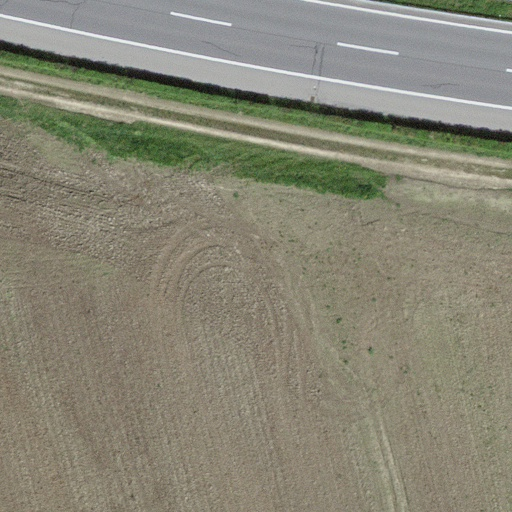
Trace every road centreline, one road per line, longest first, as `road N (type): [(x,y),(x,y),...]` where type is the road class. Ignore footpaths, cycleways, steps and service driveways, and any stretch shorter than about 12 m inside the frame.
road 1 (track): [(0,90),(511,162)]
road 2 (motorway): [(88,0),(511,74)]
